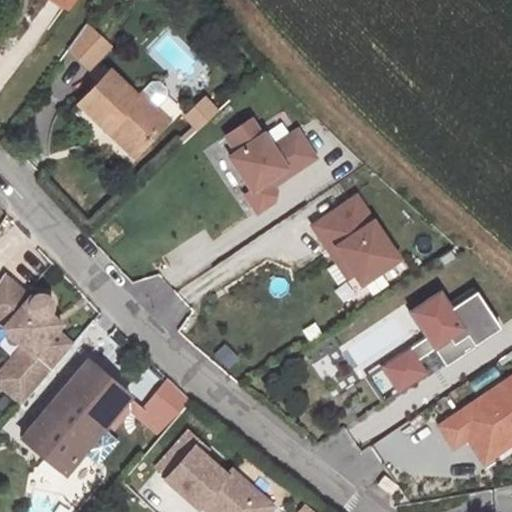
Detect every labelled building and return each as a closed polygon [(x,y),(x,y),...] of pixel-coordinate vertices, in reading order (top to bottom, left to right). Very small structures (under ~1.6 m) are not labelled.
[(51,0),(47,5),(78,29),(99,0),(51,0)] [(106,80),(84,61),(64,85),(85,104),(106,80)] [(203,95),(180,116),(195,131),(218,110),(203,95)] [(73,128),(101,161),(108,156),(127,179),(161,151),(139,124),(135,127),(110,98),(73,128)] [(246,145),(223,160),(233,177),(226,181),(247,215),(240,219),(251,238),(269,227),(271,217),(268,212),(311,186),(295,158),(268,175),(259,161),(257,162),(246,145)] [(108,156),(101,161),(121,185),(127,179),(108,156)] [(350,226),(306,253),(322,280),(329,276),(346,303),(353,314),(391,290),(350,226)] [(329,276),(322,280),(339,308),(346,303),(329,276)] [(19,308),(0,291),(0,346),(10,356),(15,360),(0,377),(0,405),(10,415),(61,355),(44,340),(50,334),(38,324),(40,320),(41,314),(39,309),(37,307),(34,304),(28,303),(23,305),(19,308)] [(397,363),(366,385),(383,410),(411,390),(401,377),(418,365),(430,383),(459,362),(458,360),(451,352),(476,334),(454,303),(429,321),(420,308),(392,329),(409,354),(405,357),(404,356),(396,361),(397,363)] [(476,334),(451,352),(458,360),(482,343),(476,334)] [(10,356),(0,367),(0,377),(15,360),(10,356)] [(312,365),(323,382),(338,373),(327,356),(312,365)] [(74,369),(7,446),(52,485),(70,463),(85,476),(105,452),(90,440),(117,408),(74,369)] [(511,379),(425,442),(440,463),(453,453),(471,477),(484,468),(500,456),(505,462),(511,472),(511,379)] [(369,420),(383,410),(366,385),(351,396),(369,420)] [(173,415),(151,393),(119,433),(142,451),(173,415)] [(380,474),(347,425),(317,446),(350,495),(380,474)] [(488,474),(505,462),(500,456),(484,468),(488,474)] [(148,494),(168,511),(244,511),(215,486),(210,491),(177,462),(148,494)] [(384,474),(377,483),(391,494),(397,485),(384,474)]
